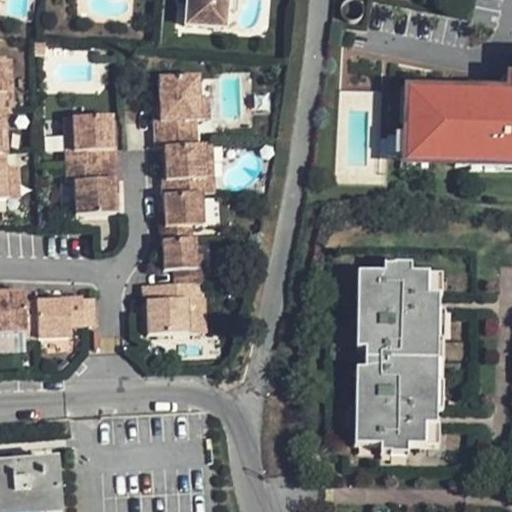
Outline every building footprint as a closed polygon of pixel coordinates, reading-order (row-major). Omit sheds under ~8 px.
[(186,0),(185,20),(224,23),(226,6),(226,0),(186,0)] [(4,58),(0,58),(0,199),(7,199),(5,167),(0,167),(0,150),(1,151),(0,136),(0,133),(0,121),(8,121),(7,105),(14,105),(14,91),(6,91),(4,58)] [(6,91),(14,91),(12,58),(4,58),(6,91)] [(197,75),(159,76),(160,97),(161,119),(153,120),(155,144),(163,144),(165,177),(159,178),(160,194),(198,192),(211,191),(211,176),(203,177),(201,143),(196,143),(194,117),(199,117),(197,96),(197,75)] [(474,94),(414,90),(413,121),(408,122),(407,135),(397,135),(396,154),(457,157),(456,164),(472,165),(472,158),(511,159),(511,95),(492,94),(481,98),(474,98),(474,94)] [(197,96),(199,117),(208,116),(207,95),(197,96)] [(161,119),(160,97),(152,98),(153,120),(161,119)] [(110,114),(70,116),(72,147),(64,147),(64,164),(65,179),(72,179),(74,211),(114,210),(112,177),(116,177),(115,162),(114,146),(111,146),(110,114)] [(72,147),(70,116),(63,116),(64,147),(72,147)] [(0,121),(0,133),(0,136),(9,136),(8,121),(0,121)] [(203,177),(211,176),(209,142),(201,143),(203,177)] [(198,192),(160,194),(162,224),(157,224),(157,239),(188,238),(187,224),(201,224),(198,192)] [(188,238),(157,239),(159,269),(169,269),(169,283),(137,284),(138,299),(142,298),(143,333),(183,332),(181,296),(190,296),(189,283),(200,282),(199,268),(191,268),(191,251),(190,238),(188,238)] [(359,348),(366,348),(366,368),(357,368),(356,445),(380,445),(380,454),(389,454),(408,454),(408,446),(424,446),(438,446),(439,425),(439,409),(444,409),(445,381),(443,381),(443,360),(443,338),(445,338),(445,312),(442,312),(442,295),(443,273),(429,273),(414,273),(414,263),(394,263),(394,264),(385,264),(385,272),(360,272),(359,348)] [(0,331),(26,330),(24,299),(23,289),(0,290),(0,331)] [(35,330),(35,338),(70,336),(69,324),(84,324),(95,323),(94,295),(82,296),(82,292),(68,293),(68,297),(34,298),(35,330)] [(24,299),(26,330),(35,330),(34,298),(24,299)] [(0,511),(60,511),(58,464),(0,468),(0,511)]
